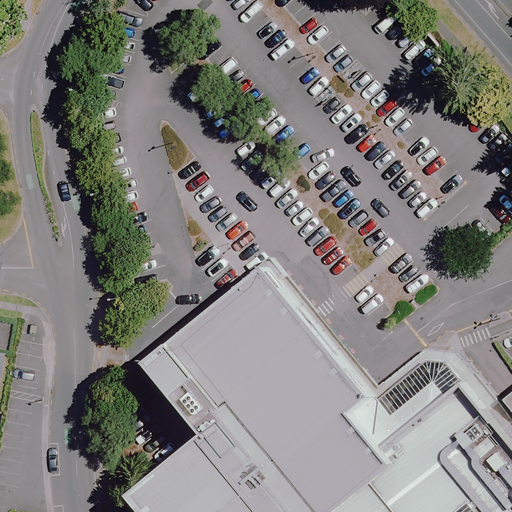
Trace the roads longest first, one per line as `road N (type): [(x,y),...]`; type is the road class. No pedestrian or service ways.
road 1 (tertiary): [(82,511),(64,262)]
road 2 (unknown): [(477,342),(420,413),(424,444),(462,511)]
road 3 (tertiary): [(64,262),(34,134),(36,83)]
